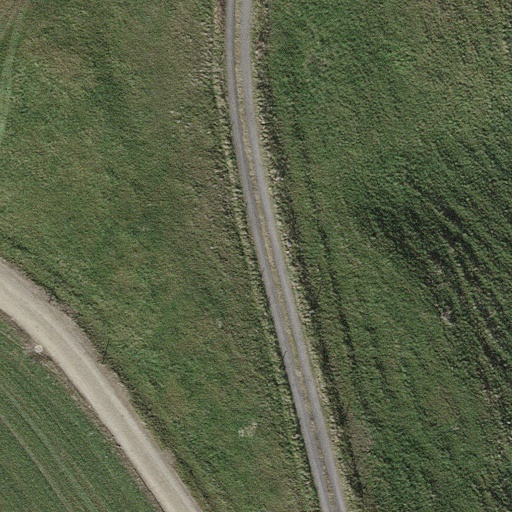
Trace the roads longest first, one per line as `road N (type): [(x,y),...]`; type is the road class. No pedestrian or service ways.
road 1 (track): [(336,511),(247,133),(242,0)]
road 2 (track): [(0,290),(59,343),(183,511)]
